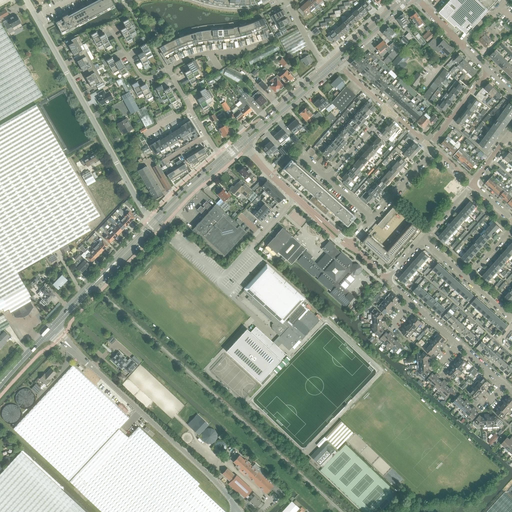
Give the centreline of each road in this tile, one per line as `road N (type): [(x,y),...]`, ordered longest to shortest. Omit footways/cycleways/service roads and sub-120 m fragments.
road 1 (residential): [(152,221),(36,18)]
road 2 (unclassified): [(238,510),(207,471),(73,349)]
road 3 (residential): [(511,391),(385,278)]
